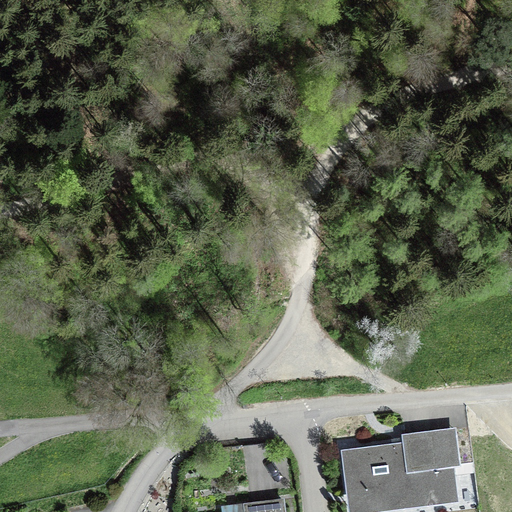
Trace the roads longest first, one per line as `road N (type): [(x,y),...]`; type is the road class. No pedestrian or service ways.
road 1 (track): [(294,313),(301,243),(270,183),(238,163),(175,161),(0,211)]
road 2 (track): [(301,243),(319,170),(348,123),(403,95),(511,60)]
road 3 (residential): [(290,420),(334,406),(511,391)]
road 4 (residential): [(290,420),(194,427),(152,466),(124,511)]
road 5 (track): [(418,400),(345,363),(294,313)]
road 6 (track): [(194,427),(253,371),(294,313)]
